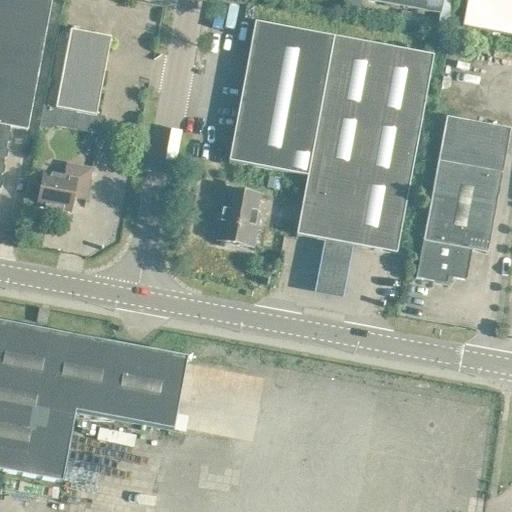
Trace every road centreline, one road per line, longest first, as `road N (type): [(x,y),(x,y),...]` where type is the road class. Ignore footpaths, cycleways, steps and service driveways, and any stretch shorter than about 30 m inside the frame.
road 1 (tertiary): [(511,372),(135,301)]
road 2 (unclassified): [(135,301),(195,0)]
road 3 (tertiary): [(135,301),(0,276)]
